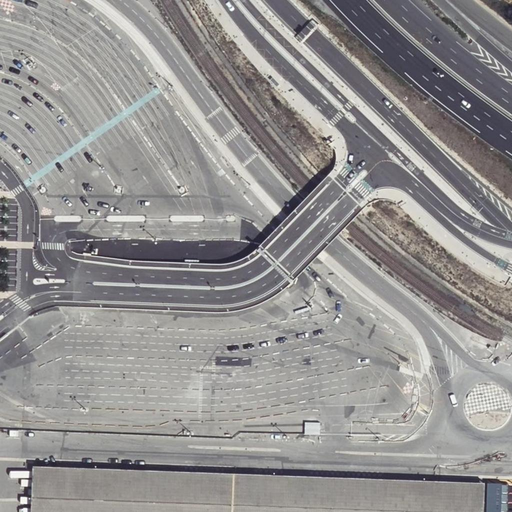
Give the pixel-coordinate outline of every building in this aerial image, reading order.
[(293,91),(283,81),(279,85),(288,95),(293,91)] [(307,342),(277,342),(277,357),(307,358),(307,342)] [(207,350),(207,364),(219,364),(219,374),(238,374),(238,356),(219,356),(219,350),(207,350)] [(409,511),(57,511),(59,466),(35,465),(32,511),(484,511),(485,484),(410,481),(409,511)] [(59,466),(57,511),(409,511),(410,481),(59,466)]
